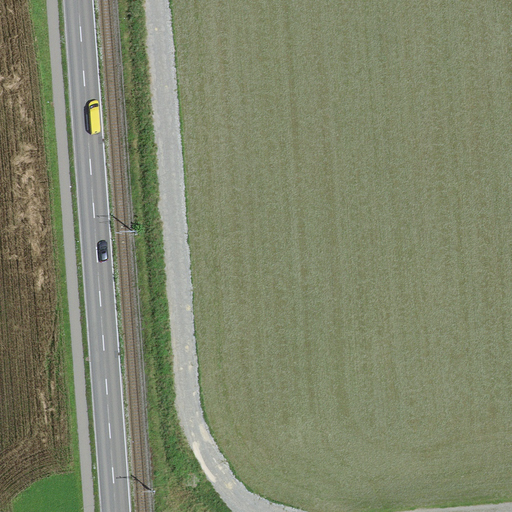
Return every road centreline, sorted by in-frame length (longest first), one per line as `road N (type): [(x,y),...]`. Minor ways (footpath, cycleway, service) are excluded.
road 1 (track): [(159,0),(190,408),(205,454),(245,503),(270,511)]
road 2 (primary): [(116,511),(79,0)]
